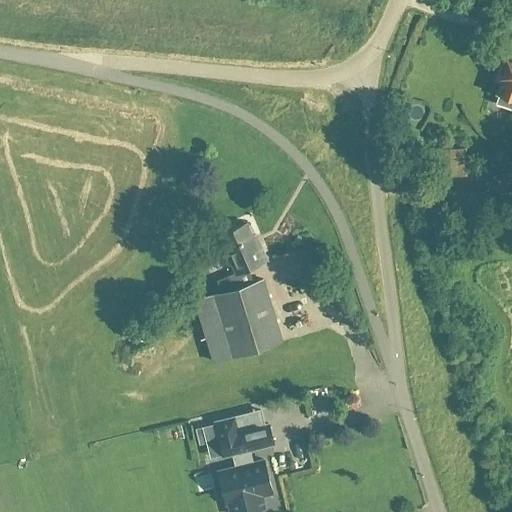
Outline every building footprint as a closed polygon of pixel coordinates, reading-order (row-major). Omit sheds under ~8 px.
[(511,56),(503,53),(494,80),(500,83),(496,95),(498,96),(495,104),(511,110),(511,107),(511,56)] [(466,174),(465,148),(432,149),(433,175),(466,174)] [(282,340),(264,279),(253,282),(247,268),(266,259),(259,243),(256,244),(246,222),(219,234),(235,272),(217,280),(222,291),(195,300),(213,361),(282,340)] [(124,293),(84,303),(87,315),(127,305),(124,293)] [(238,511),(264,506),(261,494),(271,492),(263,459),(253,461),(250,448),(273,443),(269,423),(264,424),(261,409),(214,421),(223,455),(232,453),(235,466),(218,470),(226,503),(228,502),(230,511),(238,511)]
